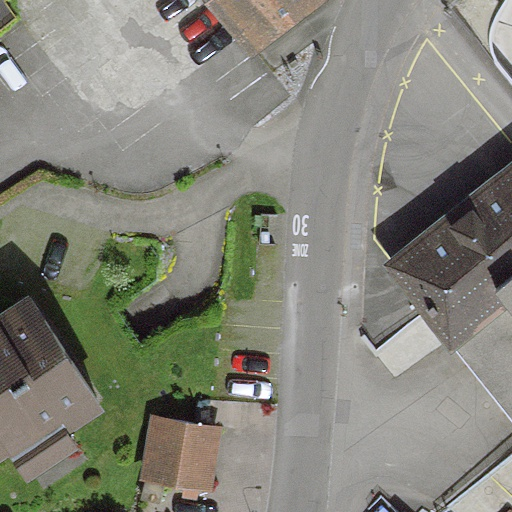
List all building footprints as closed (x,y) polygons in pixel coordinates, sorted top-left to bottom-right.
[(206,0),(238,42),(242,39),(252,53),(323,0),(322,0),(313,0),(297,12),(290,3),(294,0),(206,0)] [(511,152),(383,255),(452,341),(456,337),(511,406),(511,152)] [(10,453),(91,400),(24,298),(0,314),(0,441),(2,441),(10,453)] [(141,477),(200,487),(210,427),(151,418),(141,477)] [(511,511),(511,453),(445,511),(511,511)]
